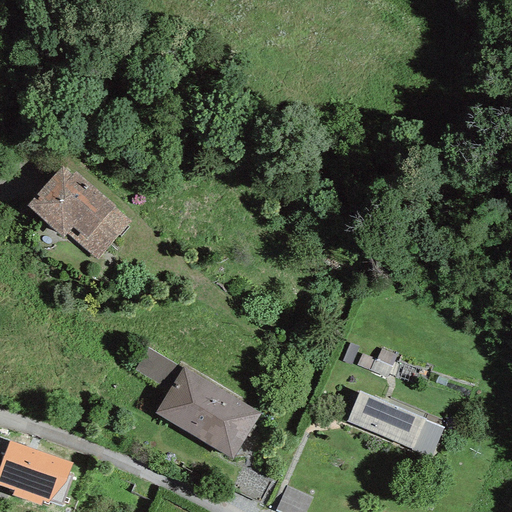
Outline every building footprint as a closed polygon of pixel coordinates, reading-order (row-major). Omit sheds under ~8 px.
[(497,53),(511,39),(511,26),(495,7),(473,27),(497,53)] [(71,176),(62,166),(27,206),(62,238),(66,234),(97,259),(131,221),(75,172),(71,176)] [(350,365),(358,347),(349,343),(341,361),(350,365)] [(182,368),(148,347),(134,369),(168,390),(182,368)] [(386,378),(396,355),(381,349),(376,360),(362,354),(357,365),(386,378)] [(260,413),(182,368),(168,390),(155,413),(231,461),(260,413)] [(425,419),(360,391),(346,421),(411,449),(425,420),(425,419)] [(444,428),(425,420),(411,449),(411,450),(430,458),(444,428)] [(9,441),(0,465),(0,486),(13,491),(11,496),(40,506),(42,501),(48,504),(48,502),(61,506),(71,477),(68,476),(73,463),(9,441)] [(305,511),(312,497),(287,486),(275,511),(277,511),(305,511)]
